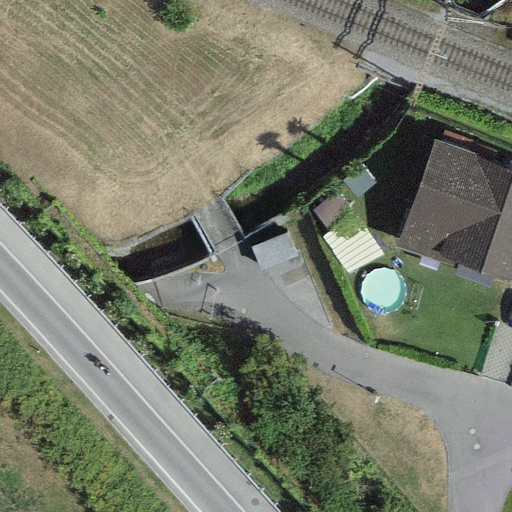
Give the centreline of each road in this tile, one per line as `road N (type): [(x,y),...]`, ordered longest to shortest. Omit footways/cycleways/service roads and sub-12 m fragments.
road 1 (trunk): [(222,511),(0,262)]
road 2 (residential): [(511,414),(322,351),(245,291)]
